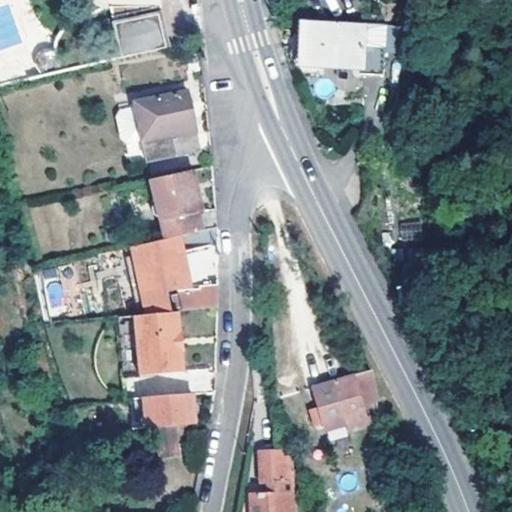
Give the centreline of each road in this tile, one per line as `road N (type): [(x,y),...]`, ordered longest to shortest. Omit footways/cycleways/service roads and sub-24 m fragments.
road 1 (tertiary): [(465,511),(292,153)]
road 2 (residential): [(210,511),(229,426),(241,202),(256,171),(292,153)]
road 3 (tertiary): [(292,153),(240,0)]
